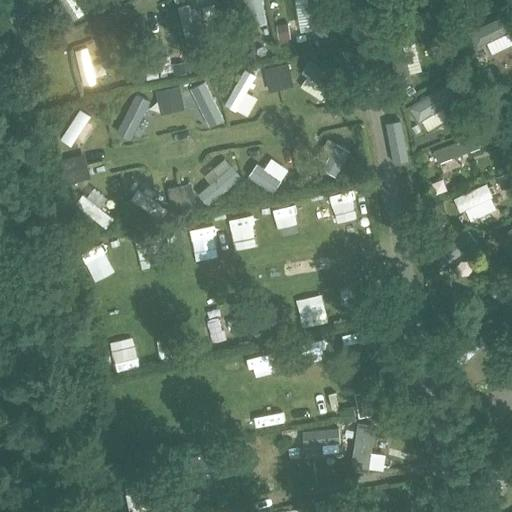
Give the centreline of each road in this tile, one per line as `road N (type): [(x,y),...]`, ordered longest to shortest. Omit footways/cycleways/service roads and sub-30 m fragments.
road 1 (unknown): [(372,111),(104,156)]
road 2 (unknown): [(383,173),(430,425)]
road 3 (unknown): [(383,173),(232,202)]
